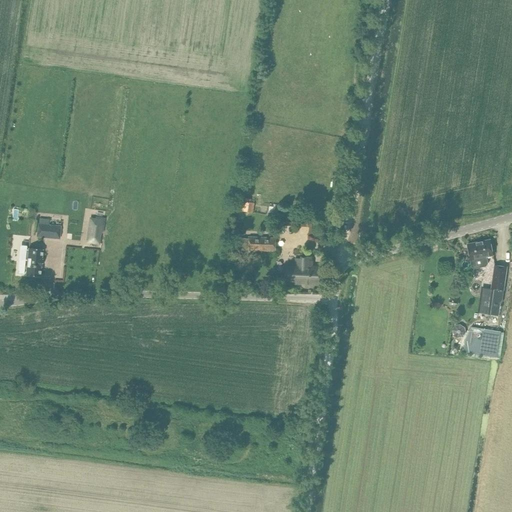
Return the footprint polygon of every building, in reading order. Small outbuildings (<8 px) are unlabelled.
[(252,203),(243,201),(241,211),(250,213),(252,203)] [(91,217),(87,241),(100,243),(101,232),(103,232),(105,219),(91,217)] [(38,224),(36,237),(59,239),(61,226),(38,224)] [(300,236),(310,236),(310,226),(300,225),(300,236)] [(235,238),(234,248),(274,251),(274,239),(243,237),(243,231),(238,231),(237,238),(235,238)] [(467,244),(469,254),(471,260),(472,266),(475,268),(486,266),(488,263),(487,256),(493,255),(490,240),(467,244)] [(28,248),(26,275),(39,276),(40,266),(41,266),(42,259),(41,259),(42,249),(28,248)] [(312,257),(302,256),(302,258),(294,258),(294,262),(287,262),(286,273),(286,283),(302,284),(302,287),(311,287),(309,287),(309,284),(321,285),(322,267),(311,266),(312,257)] [(488,288),(485,313),(499,315),(500,304),(501,304),(506,267),(495,265),(492,288),(488,288)] [(496,357),(500,331),(472,326),(465,339),(463,352),(496,357)]
